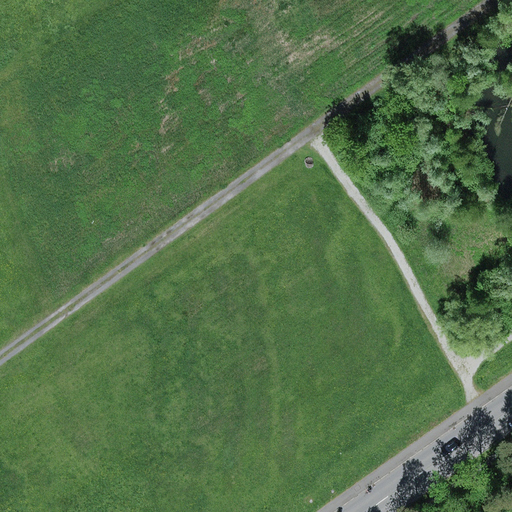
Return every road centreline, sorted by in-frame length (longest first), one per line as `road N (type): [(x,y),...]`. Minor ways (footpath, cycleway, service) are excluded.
road 1 (track): [(496,0),(0,359)]
road 2 (tertiary): [(511,408),(365,511)]
